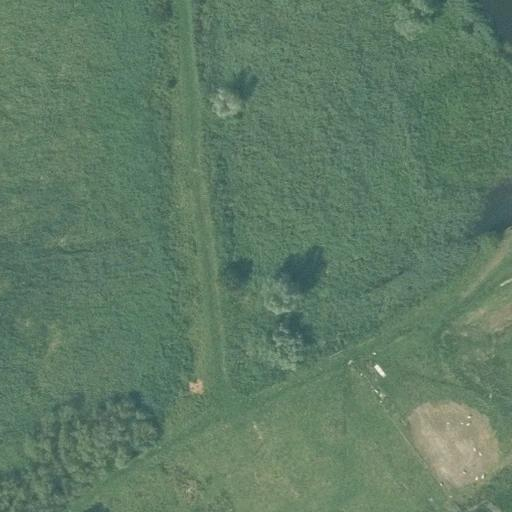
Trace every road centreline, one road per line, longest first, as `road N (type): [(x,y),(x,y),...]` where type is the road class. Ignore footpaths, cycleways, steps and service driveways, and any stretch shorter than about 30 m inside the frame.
road 1 (track): [(181,0),(191,149),(221,400),(229,412),(457,306)]
road 2 (track): [(229,412),(124,471),(73,511)]
